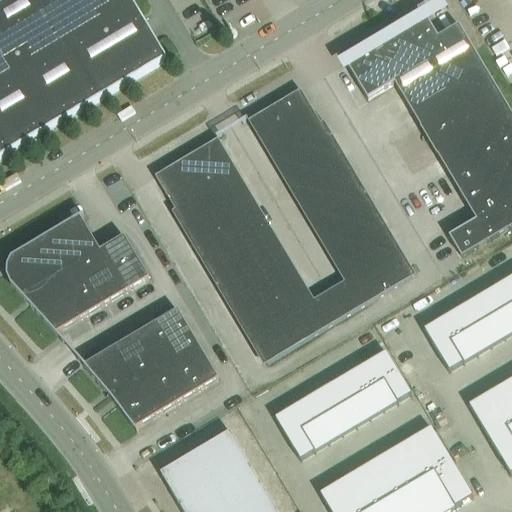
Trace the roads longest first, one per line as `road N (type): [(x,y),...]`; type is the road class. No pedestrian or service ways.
road 1 (unclassified): [(0,208),(346,0)]
road 2 (unclassified): [(115,511),(63,433),(0,362)]
